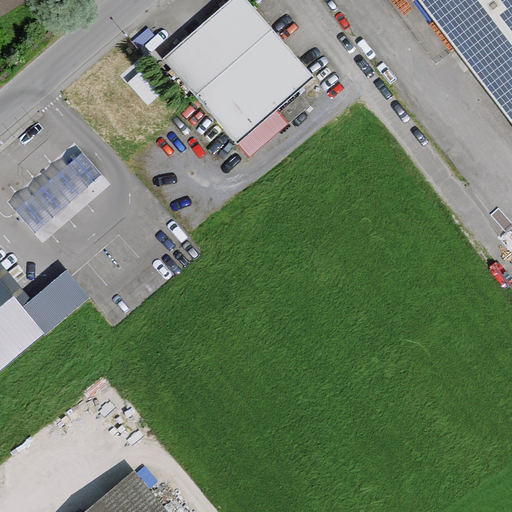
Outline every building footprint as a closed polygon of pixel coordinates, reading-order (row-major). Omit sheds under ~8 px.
[(0,0),(0,20),(34,0),(0,0)] [(315,77),(247,0),(230,0),(163,58),(249,158),(289,124),(277,110),(315,77)] [(511,0),(419,0),(511,122),(511,0)] [(83,147),(69,160),(59,150),(8,196),(44,237),(110,177),(83,147)] [(20,318),(0,294),(0,369),(84,300),(67,279),(20,318)] [(161,511),(129,474),(83,511),(161,511)] [(511,511),(511,488),(481,511),(511,511)]
